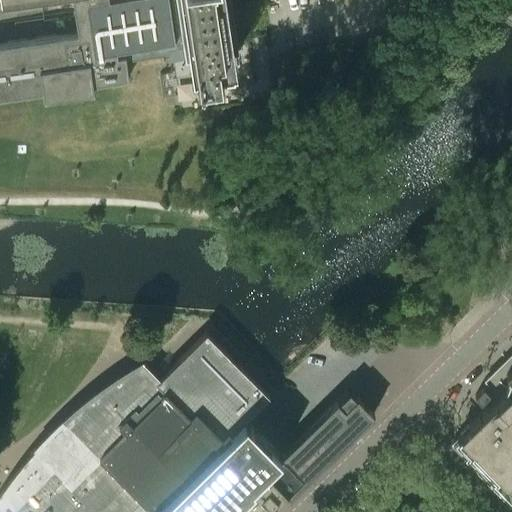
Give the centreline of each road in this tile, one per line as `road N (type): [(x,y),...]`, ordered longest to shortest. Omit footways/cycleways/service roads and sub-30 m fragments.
road 1 (residential): [(399,419),(511,310)]
road 2 (unclassified): [(305,511),(399,419)]
road 3 (unclassified): [(492,511),(399,419)]
